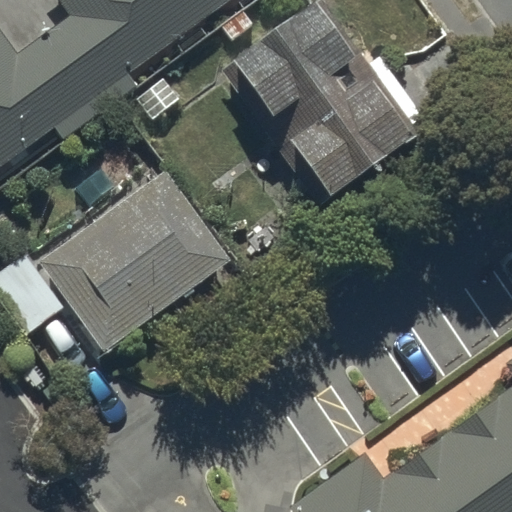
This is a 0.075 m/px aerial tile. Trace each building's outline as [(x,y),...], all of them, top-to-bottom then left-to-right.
[(0,161),(53,123),(62,136),(137,81),(128,69),(222,0),(59,0),(69,13),(16,51),(0,28),(0,161)] [(320,0),(298,0),(229,49),(234,56),(221,65),(315,198),(328,188),(412,129),(320,0)] [(104,346),(228,256),(161,165),(37,255),(104,346)] [(63,305),(22,253),(0,270),(0,298),(46,357),(78,332),(59,308),(63,305)] [(511,511),(511,352),(504,358),(511,369),(511,380),(382,475),(362,448),(290,500),(298,511),(266,511),(234,506),(232,511),(511,511)]
